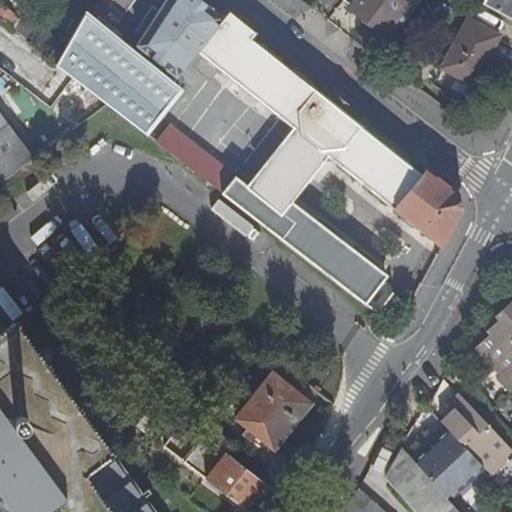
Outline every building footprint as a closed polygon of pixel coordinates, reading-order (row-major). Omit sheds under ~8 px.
[(229,11),(224,18),(201,0),(166,0),(137,44),(177,76),(198,51),(282,118),(294,128),(248,186),(236,177),(172,129),(159,145),(281,240),(294,224),(282,215),(292,202),(329,156),(442,247),(460,215),(454,191),(427,169),(422,175),(409,164),(410,162),(391,147),(390,148),(381,142),(382,140),(363,125),(362,126),(355,121),(359,115),(325,88),(321,94),(314,89),(315,87),(293,69),(292,71),(281,62),(282,60),(260,43),(259,44),(252,38),(256,32),(229,11)] [(421,0),(352,0),(356,3),(354,5),(387,32),(400,16),(406,20),(421,1),(421,0)] [(511,17),(511,0),(484,0),(483,2),(511,17)] [(511,19),(511,17),(483,2),(486,4),(511,19)] [(340,6),(331,16),(351,32),(360,22),(340,6)] [(500,35),(469,18),(443,68),(474,85),(500,35)] [(56,65),(84,87),(97,67),(68,44),(56,65)] [(0,182),(32,160),(0,116),(0,101),(10,95),(0,81),(0,182)] [(282,118),(236,177),(248,186),(294,128),(282,118)] [(386,274),(292,202),(282,215),(294,224),(281,240),(363,303),(380,281),(386,274)] [(380,281),(363,303),(374,313),(392,291),(380,281)] [(490,353),(485,358),(492,365),(511,345),(511,300),(496,316),(499,319),(488,330),(491,334),(481,343),(490,353)] [(0,333),(0,511),(153,511),(14,323),(0,333)] [(476,348),(485,358),(490,353),(481,343),(476,348)] [(511,345),(492,365),(501,375),(498,377),(510,390),(511,388),(511,345)] [(311,404),(272,373),(235,418),(248,428),(243,435),(250,441),(255,434),(274,449),(311,404)] [(455,409),(441,422),(446,429),(484,469),(491,477),(507,462),(505,459),(511,453),(460,394),(450,403),(455,409)] [(182,418),(159,400),(151,410),(174,429),(182,418)] [(182,418),(174,429),(176,430),(185,420),(182,418)] [(176,430),(174,429),(160,448),(245,511),(300,511),(301,511),(264,482),(244,508),(207,478),(189,464),(208,438),(185,420),(176,430)] [(416,462),(402,448),(386,476),(417,511),(459,511),(452,503),(484,469),(446,429),(416,462)] [(226,453),(208,438),(189,464),(207,478),(226,453)] [(226,453),(207,478),(244,508),(264,482),(226,453)] [(382,511),(357,490),(346,511),(348,511),(382,511)]
